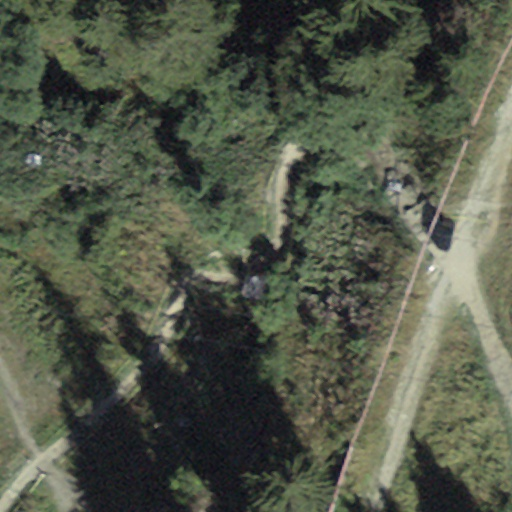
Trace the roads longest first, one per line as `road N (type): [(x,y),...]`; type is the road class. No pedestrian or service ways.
road 1 (track): [(511,119),(405,404),(374,511)]
road 2 (track): [(80,511),(0,347)]
